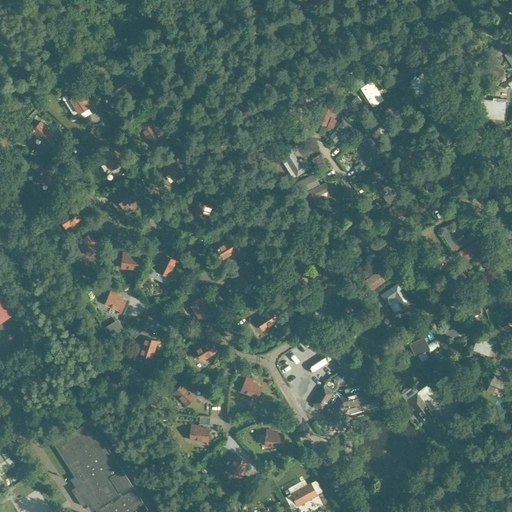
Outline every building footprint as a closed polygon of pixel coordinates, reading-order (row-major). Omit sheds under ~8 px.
[(457,60),(472,60),(472,30),(463,30),(463,47),(457,47),(457,60)] [(497,45),(489,51),(494,59),(503,54),(497,45)] [(481,70),(499,80),(505,70),(496,65),(498,62),(494,60),(494,61),(491,60),(490,61),(487,60),(481,70)] [(391,83),(395,88),(416,67),(411,62),(391,83)] [(423,73),(410,87),(419,95),(432,81),(423,73)] [(132,90),(133,89),(125,76),(116,82),(114,79),(108,83),(116,96),(130,87),(132,90)] [(360,77),(353,81),(358,89),(365,85),(360,77)] [(372,106),(384,99),(372,81),(361,88),(372,106)] [(77,115),(90,107),(84,98),(86,96),(83,90),(70,98),(79,112),(76,114),(77,115)] [(338,105),(346,115),(361,101),(357,97),(349,104),(344,99),(338,105)] [(449,110),(442,98),(425,108),(429,115),(439,108),(443,114),(449,110)] [(493,98),(492,101),(482,100),(481,117),(503,119),(504,100),(493,98)] [(326,125),(333,107),(326,104),(319,123),(326,125)] [(41,105),(34,111),(40,117),(46,111),(41,105)] [(286,115),(276,134),(282,138),(284,135),(289,138),(294,131),(289,127),(293,119),(286,115)] [(140,127),(150,141),(162,132),(158,126),(155,128),(149,119),(136,128),(137,129),(140,127)] [(336,142),(344,131),(350,135),(356,128),(350,124),(342,119),(329,136),(336,142)] [(37,135),(45,143),(56,132),(55,131),(53,133),(40,122),(30,132),(35,137),(37,135)] [(436,123),(428,128),(431,132),(439,128),(436,123)] [(440,133),(446,145),(462,137),(456,125),(440,133)] [(372,134),(386,149),(391,144),(377,129),(372,134)] [(417,137),(415,131),(399,135),(401,141),(417,137)] [(368,137),(363,142),(371,152),(366,156),(371,162),(381,152),(368,137)] [(393,151),(405,176),(414,171),(402,146),(393,151)] [(103,156),(111,170),(124,162),(121,156),(118,158),(112,148),(99,156),(100,158),(103,156)] [(290,150),(284,154),(297,175),(311,167),(306,160),(301,163),(300,160),(298,162),(290,150)] [(175,181),(185,175),(176,160),(179,158),(178,157),(162,167),(165,172),(168,170),(175,181)] [(11,160),(8,168),(17,172),(21,164),(11,160)] [(392,170),(388,164),(368,175),(371,182),(392,170)] [(38,167),(37,183),(54,183),(54,186),(55,186),(56,171),(45,171),(45,168),(38,167)] [(479,169),(483,178),(475,182),(478,189),(486,185),(487,186),(493,183),(485,167),(479,169)] [(428,181),(430,184),(446,174),(444,171),(428,181)] [(470,173),(464,176),(466,181),(472,179),(470,173)] [(418,175),(412,179),(416,185),(422,181),(420,178),(418,175)] [(306,193),(312,207),(319,204),(316,197),(329,191),(326,184),(306,193)] [(392,202),(398,199),(389,184),(383,188),(392,202)] [(138,197),(130,185),(125,188),(127,190),(116,197),(124,210),(125,209),(124,206),(138,197)] [(415,212),(416,212),(417,215),(420,214),(418,210),(434,201),(427,189),(408,201),(415,212)] [(208,205),(194,200),(190,211),(187,210),(185,216),(199,221),(205,205),(208,206),(208,205)] [(387,210),(393,220),(408,211),(402,200),(387,210)] [(335,206),(337,213),(353,209),(352,202),(335,206)] [(58,215),(66,228),(80,219),(82,222),(83,221),(75,208),(65,214),(64,212),(58,215)] [(508,218),(493,223),(497,235),(511,231),(508,218)] [(440,230),(454,252),(467,243),(462,236),(455,240),(446,226),(440,230)] [(341,231),(340,238),(348,239),(349,232),(341,231)] [(355,231),(354,245),(360,245),(360,244),(372,245),(373,233),(355,231)] [(90,256),(101,246),(96,240),(94,242),(88,235),(76,245),(77,246),(80,244),(90,256)] [(221,242),(215,245),(223,258),(236,250),(238,253),(239,252),(231,239),(223,244),(221,242)] [(484,250),(478,239),(459,251),(465,261),(484,250)] [(507,245),(501,247),(505,256),(511,254),(507,245)] [(424,269),(430,274),(446,255),(440,249),(424,269)] [(301,258),(315,263),(318,255),(304,250),(301,258)] [(123,252),(121,268),(138,269),(138,273),(139,273),(141,258),(130,256),(130,253),(123,252)] [(241,261),(248,257),(245,253),(239,257),(241,261)] [(452,253),(448,258),(452,262),(456,257),(452,253)] [(179,261),(166,255),(161,265),(158,263),(155,270),(168,276),(176,261),(179,263),(179,261)] [(249,259),(245,262),(249,269),(250,270),(254,267),(249,259)] [(493,267),(473,276),(477,287),(497,278),(493,267)] [(450,281),(454,280),(459,291),(468,286),(459,268),(447,274),(450,281)] [(233,275),(242,288),(254,280),(256,283),(257,282),(250,270),(249,269),(241,274),(239,271),(233,275)] [(364,282),(371,292),(385,281),(378,272),(364,282)] [(80,276),(76,280),(80,286),(85,283),(80,276)] [(398,283),(381,295),(387,304),(395,298),(402,309),(411,303),(398,283)] [(511,307),(511,298),(507,289),(494,295),(503,312),(511,307)] [(120,311),(119,313),(120,314),(127,300),(116,296),(118,293),(111,290),(105,304),(120,311)] [(200,320),(212,312),(209,305),(206,307),(200,298),(187,306),(188,307),(191,305),(200,320)] [(477,303),(464,308),(468,318),(481,313),(477,303)] [(260,313),(254,317),(263,330),(277,321),(279,323),(280,323),(272,310),(262,316),(260,313)] [(447,310),(438,314),(440,318),(449,314),(447,310)] [(17,319),(0,333),(0,359),(30,335),(17,319)] [(511,340),(511,331),(508,323),(500,328),(508,343),(511,340)] [(468,331),(465,324),(445,331),(447,338),(468,331)] [(478,334),(474,345),(479,347),(477,351),(488,355),(494,339),(478,334)] [(117,337),(112,340),(116,347),(121,344),(117,337)] [(160,342),(146,337),(142,348),(139,347),(137,353),(152,358),(157,342),(160,343),(160,342)] [(409,344),(415,356),(430,349),(424,337),(409,344)] [(193,348),(201,361),(216,352),(218,354),(219,354),(211,341),(201,347),(199,344),(193,348)] [(431,372),(441,365),(433,353),(423,361),(431,372)] [(406,362),(398,367),(403,376),(411,371),(406,362)] [(362,365),(358,366),(359,371),(362,380),(368,378),(371,377),(365,368),(362,365)] [(487,390),(494,393),(497,384),(503,386),(506,380),(494,374),(487,390)] [(256,401),(262,387),(252,382),(253,380),(246,377),(241,391),(256,397),(255,400),(256,401)] [(329,380),(326,384),(325,383),(323,385),(312,402),(328,413),(326,416),(337,423),(347,407),(347,408),(349,407),(349,406),(368,401),(366,394),(372,392),(370,383),(369,383),(368,378),(362,380),(363,384),(345,389),(346,393),(342,394),(334,389),(337,385),(329,380)] [(422,388),(414,395),(406,400),(412,409),(413,407),(436,437),(446,430),(432,411),(440,405),(432,394),(441,387),(434,379),(422,388)] [(184,406),(185,407),(195,396),(187,389),(190,386),(184,381),(174,392),(186,404),(184,406)] [(469,398),(458,381),(448,388),(459,404),(469,398)] [(206,444),(208,444),(209,429),(198,428),(198,425),(191,424),(190,439),(207,441),(206,444)] [(283,451),(285,434),(279,434),(279,432),(274,432),(274,430),(266,429),(265,446),(281,447),(281,451),(283,451)] [(81,434),(48,449),(56,467),(90,452),(81,434)] [(242,470),(248,460),(235,453),(234,454),(237,456),(228,470),(241,478),(245,472),(242,470)] [(6,457),(0,461),(0,483),(16,472),(6,457)] [(276,472),(270,475),(274,482),(280,479),(276,472)] [(318,494),(323,491),(316,480),(311,483),(291,494),(285,497),(292,508),(297,505),(297,506),(318,495),(318,494)] [(94,508),(97,511),(142,511),(147,509),(131,483),(116,492),(113,488),(104,493),(101,489),(84,499),(90,510),(94,508)] [(249,497),(255,492),(252,487),(251,486),(244,491),(245,492),(249,497)]
